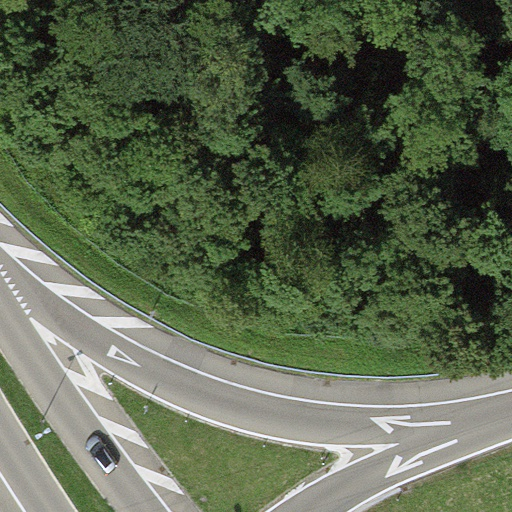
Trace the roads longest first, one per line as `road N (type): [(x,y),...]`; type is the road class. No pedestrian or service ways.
road 1 (motorway): [(511,412),(414,428),(255,415),(117,356),(0,267)]
road 2 (motorway): [(156,511),(0,291)]
road 3 (motorway): [(511,421),(419,456),(314,511)]
